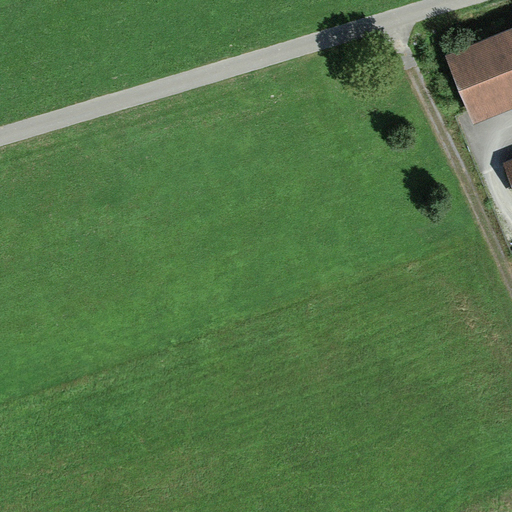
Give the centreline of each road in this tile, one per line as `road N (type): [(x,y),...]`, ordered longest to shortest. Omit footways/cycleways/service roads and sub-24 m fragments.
road 1 (track): [(0,137),(395,17)]
road 2 (track): [(395,17),(511,263)]
